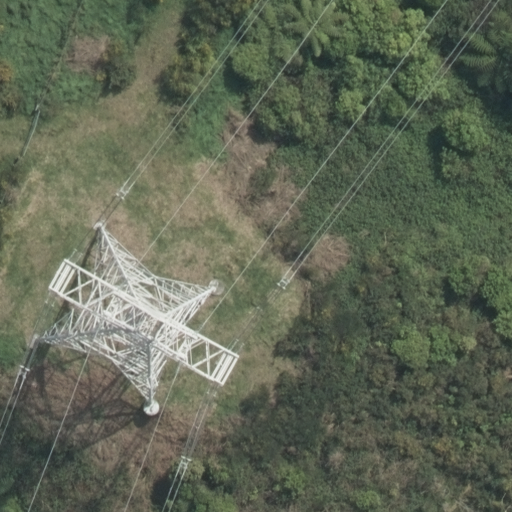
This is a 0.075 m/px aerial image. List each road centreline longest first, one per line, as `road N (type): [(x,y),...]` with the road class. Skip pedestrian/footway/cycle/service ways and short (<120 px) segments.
road 1 (track): [(294,388),(218,240),(107,108)]
road 2 (track): [(0,145),(99,116),(142,73),(185,0)]
